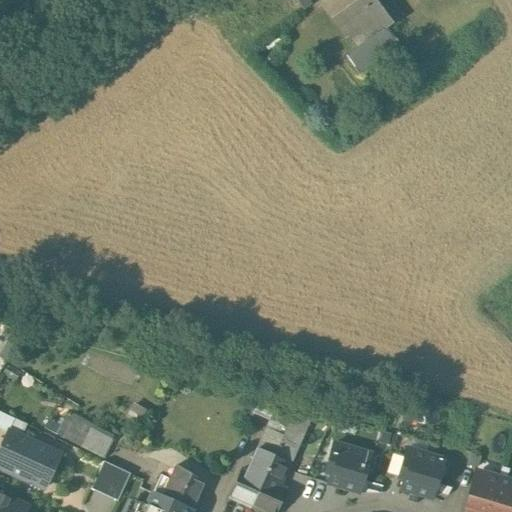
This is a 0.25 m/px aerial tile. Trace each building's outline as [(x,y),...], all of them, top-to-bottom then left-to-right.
[(388,0),(358,0),(379,29),(399,15),(388,0)] [(373,37),(355,51),(364,62),(382,49),(373,37)] [(283,436),(263,480),(280,487),(313,413),(296,407),(283,436)] [(85,431),(75,426),(77,423),(66,416),(56,435),(102,459),(111,440),(88,428),(85,431)] [(266,429),(247,472),(263,480),(283,436),(266,429)] [(10,432),(0,453),(0,470),(44,490),(60,455),(10,432)] [(374,456),(333,444),(324,473),(330,475),(327,484),(359,494),(363,478),(363,477),(365,472),(371,473),(376,457),(374,456),(374,464),(373,464),(373,456),(374,456)] [(450,463),(426,455),(425,456),(406,450),(397,478),(403,480),(400,490),(431,499),(438,477),(442,478),(450,463)] [(210,469),(182,452),(175,466),(203,484),(210,469)] [(203,484),(175,466),(169,480),(161,477),(153,493),(163,498),(192,510),(203,484)] [(247,472),(241,470),(229,498),(251,508),(263,480),(247,472)] [(146,496),(98,473),(90,490),(131,508),(136,497),(144,500),(146,496)] [(488,511),(498,480),(475,473),(463,511),(465,511),(488,511)] [(280,487),(263,480),(251,508),(258,511),(276,511),(286,490),(280,487)] [(511,511),(511,484),(498,480),(488,511),(511,511)] [(129,511),(131,508),(90,490),(80,511),(101,511),(102,511),(104,511),(129,511)] [(144,500),(136,497),(131,508),(139,511),(157,511),(159,508),(144,500)] [(0,498),(0,511),(28,511),(29,511),(0,498)] [(190,511),(192,510),(163,498),(159,508),(157,511),(190,511)]
